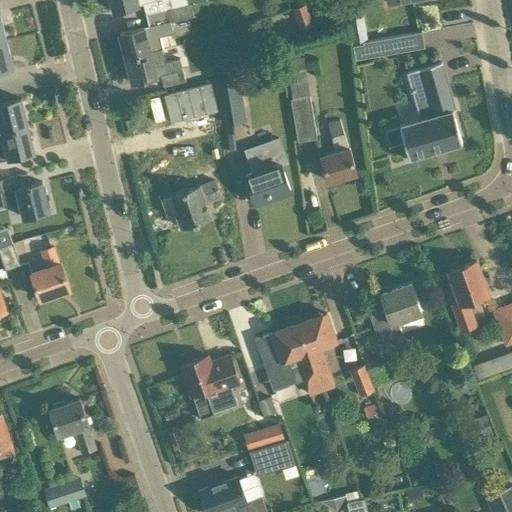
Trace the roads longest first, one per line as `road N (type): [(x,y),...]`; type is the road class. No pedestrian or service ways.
road 1 (residential): [(141,314),(511,180)]
road 2 (residential): [(141,314),(70,0)]
road 3 (residential): [(166,511),(102,329)]
road 4 (residential): [(511,119),(489,0)]
